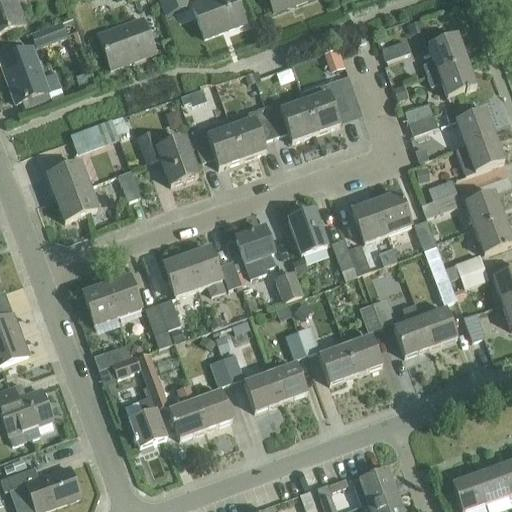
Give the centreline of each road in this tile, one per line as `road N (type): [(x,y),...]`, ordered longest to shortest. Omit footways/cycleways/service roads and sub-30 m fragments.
road 1 (residential): [(40,281),(386,161),(389,138),(360,61)]
road 2 (residential): [(128,511),(40,281)]
road 3 (residential): [(173,511),(394,427)]
road 4 (residential): [(394,427),(511,384)]
